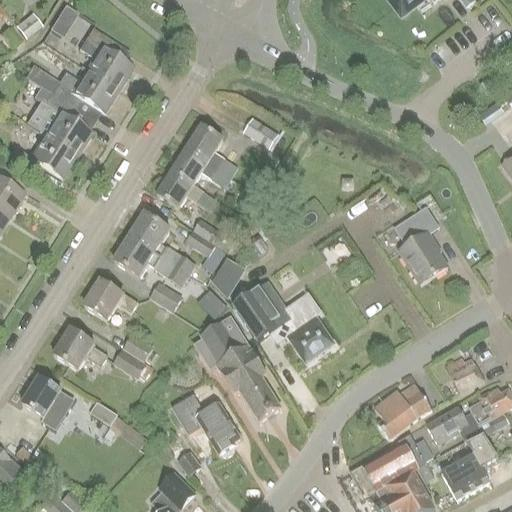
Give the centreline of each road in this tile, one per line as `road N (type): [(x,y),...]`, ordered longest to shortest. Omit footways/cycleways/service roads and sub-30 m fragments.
road 1 (residential): [(228,31),(0,384)]
road 2 (residential): [(511,272),(467,175),(441,140),(228,31)]
road 3 (residential): [(264,511),(346,406),(489,312)]
road 4 (unknown): [(267,272),(348,221),(435,347)]
